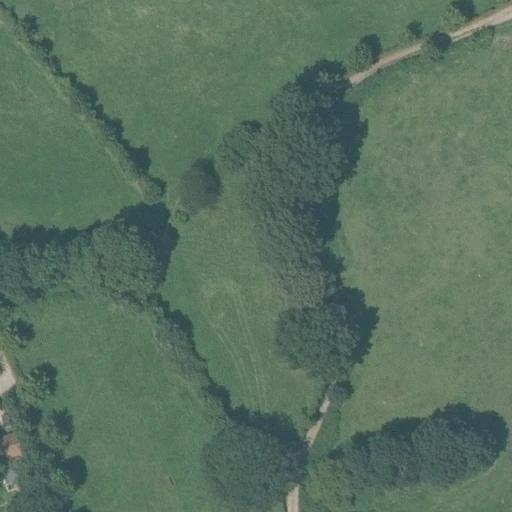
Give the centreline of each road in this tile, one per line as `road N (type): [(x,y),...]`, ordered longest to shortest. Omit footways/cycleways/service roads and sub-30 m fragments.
road 1 (track): [(511,11),(364,74),(318,113),(296,149),(294,225),(331,327),(335,364),(300,458),(292,511)]
road 2 (track): [(52,511),(27,416),(0,365)]
